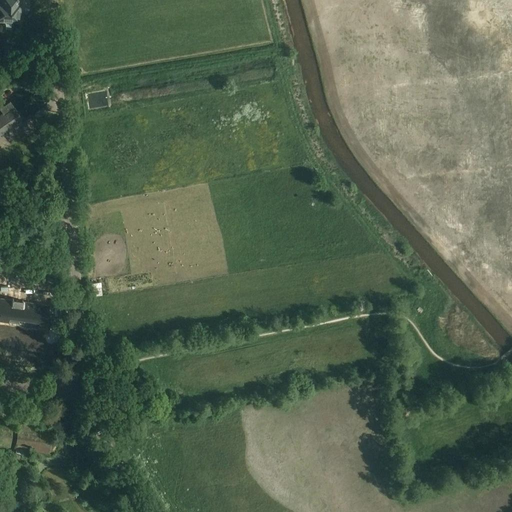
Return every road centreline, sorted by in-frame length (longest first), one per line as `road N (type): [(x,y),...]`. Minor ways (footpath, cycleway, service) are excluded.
road 1 (unclassified): [(78,393),(81,329),(49,0)]
road 2 (unclassified): [(147,511),(78,393)]
